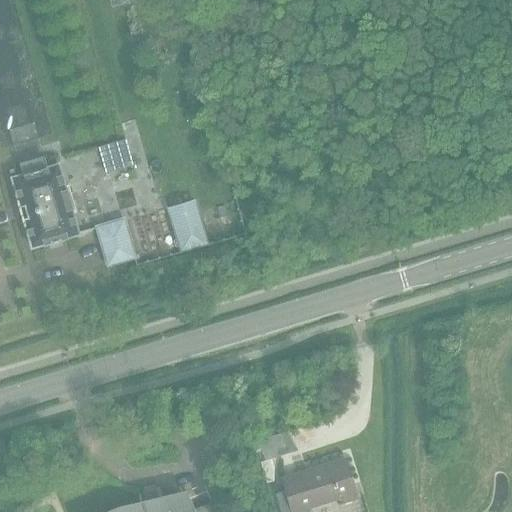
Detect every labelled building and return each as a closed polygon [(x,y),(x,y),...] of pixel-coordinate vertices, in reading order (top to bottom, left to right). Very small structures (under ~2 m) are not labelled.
[(19,162),(22,174),(11,177),(17,199),(15,199),(23,226),(24,225),(31,247),(48,241),(49,242),(59,239),(59,238),(77,233),(70,212),(74,211),(67,185),(63,186),(57,164),(46,167),(43,155),(19,162)] [(195,203),(168,210),(179,251),(206,243),(195,203)] [(122,218),(95,226),(106,265),(133,257),(122,218)] [(260,461),(291,452),(282,432),(254,440),(260,461)] [(280,479),(284,491),(274,494),(279,511),(305,511),(304,508),(339,496),(341,503),(357,497),(344,458),(280,479)] [(216,511),(215,508),(206,511),(188,511),(180,495),(119,508),(111,511),(216,511)] [(245,503),(247,511),(257,511),(255,501),(245,503)]
